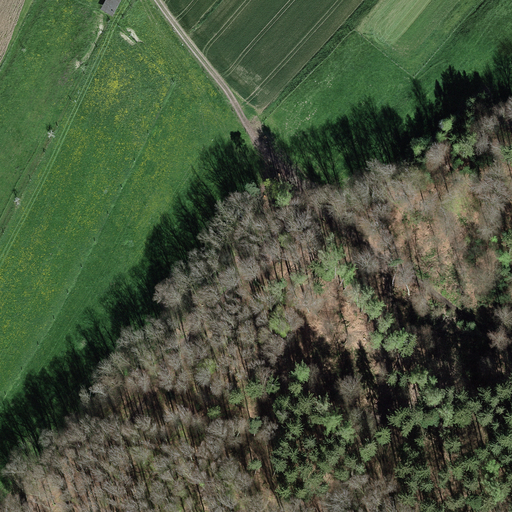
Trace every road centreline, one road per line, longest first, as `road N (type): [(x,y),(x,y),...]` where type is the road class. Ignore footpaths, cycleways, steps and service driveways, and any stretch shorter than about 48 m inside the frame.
road 1 (track): [(381,256),(316,205),(155,0)]
road 2 (track): [(299,511),(375,426),(393,393),(400,330),(381,256)]
road 3 (track): [(362,242),(411,222),(511,142)]
road 4 (track): [(511,352),(381,256)]
